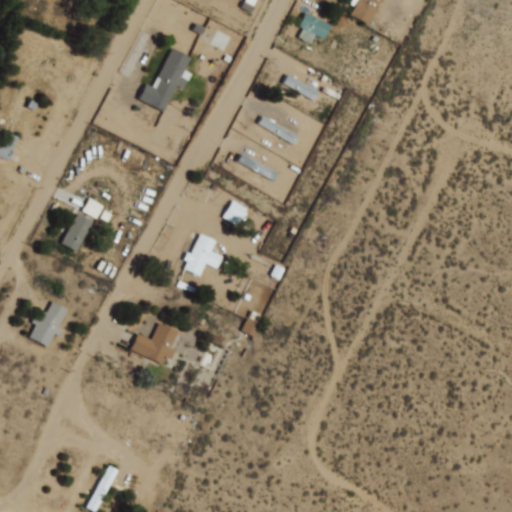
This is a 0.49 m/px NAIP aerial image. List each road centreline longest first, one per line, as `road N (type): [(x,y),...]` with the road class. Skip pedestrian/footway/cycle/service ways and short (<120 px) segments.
road 1 (residential): [(286,0),(98,324),(32,478),(12,501)]
road 2 (residential): [(12,501),(0,505),(67,151),(145,0)]
